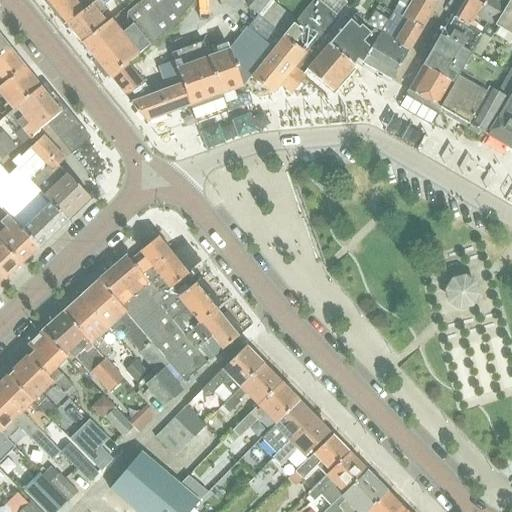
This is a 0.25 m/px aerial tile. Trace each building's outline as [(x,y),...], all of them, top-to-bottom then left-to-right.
[(98,0),(45,0),(66,25),(98,0)] [(98,0),(66,25),(82,44),(110,20),(104,13),(107,11),(104,6),(111,0),(98,0)] [(82,44),(109,78),(110,77),(127,64),(175,25),(180,19),(195,0),(143,0),(113,23),(110,20),(82,44)] [(207,58),(220,95),(242,87),(272,50),(291,26),(295,22),(270,2),(271,0),(255,0),(248,10),(255,16),(245,28),(228,50),(207,58)] [(272,50),(242,87),(255,97),(255,96),(270,93),(271,94),(279,85),(290,93),(304,76),(297,70),(312,53),(308,50),(336,17),(314,0),(313,0),(295,22),(291,26),(272,50)] [(399,0),(397,3),(407,9),(402,18),(407,21),(394,43),(378,34),(361,63),(391,80),(424,26),(438,2),(435,0),(399,0)] [(473,0),(465,0),(455,18),(469,26),(476,15),(482,5),(473,0)] [(486,26),(481,34),(482,34),(490,39),(495,30),(494,29),(496,25),(495,25),(508,3),(502,0),(484,0),(482,5),(476,15),(488,23),(486,26)] [(490,39),(500,44),(497,48),(508,55),(511,48),(511,5),(508,3),(495,25),(496,25),(494,29),(495,30),(490,39)] [(330,43),(329,43),(330,44),(329,45),(354,66),(357,60),(361,63),(378,34),(374,30),(370,35),(361,26),(358,23),(361,20),(356,15),(330,43)] [(407,90),(398,107),(429,125),(439,108),(472,52),(482,34),(481,34),(469,26),(455,18),(451,16),(407,90)] [(172,61),(174,66),(189,106),(195,122),(226,111),(220,95),(207,58),(201,42),(169,54),(172,61)] [(330,44),(329,43),(306,69),(333,90),(354,66),(329,45),(330,44)] [(8,49),(0,55),(0,86),(23,68),(8,49)] [(472,52),(439,108),(443,111),(442,114),(448,118),(451,116),(466,125),(479,104),(489,88),(500,68),(472,52)] [(189,106),(174,66),(172,61),(157,66),(165,90),(152,95),(142,82),(125,96),(131,103),(130,104),(145,122),(189,106)] [(127,64),(110,77),(125,96),(142,82),(127,64)] [(511,88),(511,66),(497,92),(489,88),(479,104),(466,125),(468,126),(466,129),(477,135),(479,133),(484,136),(485,136),(505,101),(511,88)] [(39,87),(23,68),(0,86),(0,94),(12,109),(25,99),(39,87)] [(84,141),(39,87),(25,99),(12,109),(7,114),(27,139),(46,124),(70,153),(84,141)] [(485,136),(507,148),(511,138),(511,88),(505,101),(485,136)] [(2,131),(0,133),(0,158),(1,160),(17,147),(2,131)] [(43,196),(67,220),(90,198),(66,174),(65,175),(56,166),(64,159),(42,136),(20,157),(17,154),(10,161),(16,167),(36,188),(44,195),(43,196)] [(44,195),(36,188),(16,167),(9,174),(0,165),(0,209),(1,211),(11,221),(38,248),(67,220),(43,196),(44,195)] [(0,223),(4,228),(0,231),(0,243),(20,265),(38,248),(11,221),(1,211),(0,211),(0,223)] [(140,253),(130,261),(156,293),(151,298),(157,306),(158,305),(161,303),(169,296),(166,291),(172,286),(186,274),(157,238),(139,252),(140,253)] [(0,274),(5,280),(20,265),(0,243),(0,274)] [(126,256),(96,282),(150,342),(157,351),(181,381),(182,382),(204,363),(194,350),(195,349),(184,336),(158,305),(157,306),(151,298),(156,293),(130,261),(126,256)] [(481,291),(481,287),(480,284),(478,281),(475,278),(472,276),(469,274),(466,273),(463,273),(459,274),(456,275),(454,276),(452,277),(449,281),(447,283),(446,287),(445,291),(446,295),(447,298),(448,301),(450,303),(453,306),(456,308),(459,309),(463,309),(466,309),(470,308),(472,307),(475,305),(478,302),(480,298),(481,295),(481,291)] [(161,303),(158,305),(184,336),(215,310),(194,284),(186,275),(172,286),(166,291),(169,296),(161,303)] [(150,342),(96,282),(79,297),(105,328),(108,332),(118,324),(126,332),(122,335),(137,353),(150,342)] [(79,297),(61,313),(104,360),(112,353),(96,336),(105,328),(79,297)] [(215,310),(184,336),(195,349),(197,347),(208,360),(221,349),(238,337),(215,310)] [(61,313),(40,332),(65,358),(69,361),(75,355),(78,359),(77,360),(109,393),(122,380),(104,360),(61,313)] [(55,369),(65,358),(40,332),(26,346),(33,353),(27,358),(26,357),(52,382),(63,394),(72,386),(55,369)] [(137,353),(136,354),(155,374),(144,384),(164,407),(181,391),(176,385),(181,381),(157,351),(150,342),(137,353)] [(245,346),(201,390),(204,394),(207,391),(210,394),(222,383),(233,394),(237,391),(263,365),(245,346)] [(26,357),(6,377),(47,418),(56,409),(40,394),(52,382),(26,357)] [(136,359),(125,369),(135,379),(136,378),(139,382),(145,376),(142,373),(145,370),(136,359)] [(257,405),(280,383),(263,365),(237,391),(233,394),(219,408),(225,414),(240,401),(238,399),(245,393),(257,405)] [(6,377),(0,382),(0,393),(6,399),(9,396),(13,399),(11,401),(22,412),(21,413),(41,433),(52,422),(47,418),(6,377)] [(280,383),(257,405),(232,430),(239,436),(257,418),(259,421),(266,414),(275,424),(274,426),(298,401),(280,383)] [(0,393),(0,432),(0,433),(1,433),(6,438),(18,426),(51,460),(59,452),(41,433),(21,413),(22,412),(11,401),(13,399),(9,396),(6,399),(0,393)] [(274,426),(260,438),(276,454),(271,458),(272,459),(289,441),(313,417),(298,401),(274,426)] [(185,406),(176,416),(195,435),(205,426),(185,406)] [(104,418),(122,436),(131,426),(113,409),(104,418)] [(195,435),(176,416),(165,427),(185,446),(195,435)] [(313,417),(289,441),(272,459),(280,466),(294,452),(293,451),(296,449),(304,457),(329,432),(313,417)] [(185,446),(165,427),(155,437),(175,457),(185,446)] [(100,431),(80,451),(102,473),(113,461),(100,447),(108,439),(100,431)] [(0,457),(4,453),(13,445),(6,438),(1,433),(0,433),(0,432),(0,457)] [(325,475),(348,452),(332,435),(295,471),(302,479),(316,465),(325,475)] [(98,473),(69,444),(60,453),(89,482),(98,473)] [(161,469),(140,451),(109,490),(129,505),(161,469)] [(320,494),(331,505),(366,470),(348,452),(325,475),(306,494),(313,501),(320,494)] [(49,468),(41,476),(49,484),(57,475),(49,468)] [(156,511),(180,485),(161,469),(129,505),(136,511),(156,511)] [(366,470),(331,505),(323,511),(341,511),(342,511),(338,507),(345,500),(356,511),(366,511),(387,492),(366,470)] [(67,501),(76,492),(57,475),(49,484),(67,501)] [(48,484),(32,500),(44,511),(51,511),(64,501),(48,484)] [(180,485),(156,511),(187,511),(198,499),(180,485)] [(404,511),(406,511),(387,492),(366,511),(404,511)] [(38,511),(30,503),(21,511),(38,511)]
